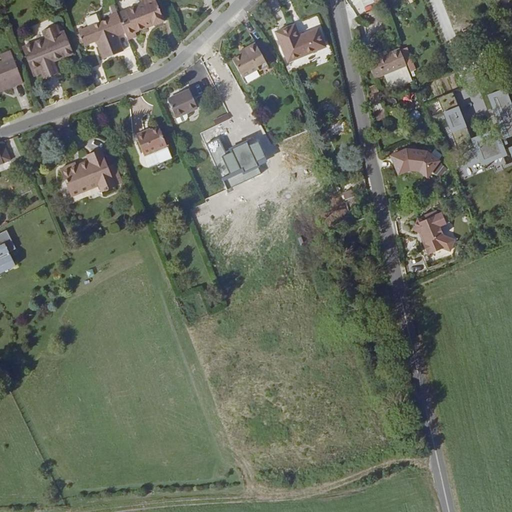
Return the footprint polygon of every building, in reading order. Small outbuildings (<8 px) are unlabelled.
[(164,21),(155,0),(143,0),(144,3),(118,13),(125,33),(128,39),(137,36),(135,32),(143,29),(142,27),(151,23),(152,26),(164,21)] [(117,36),(125,33),(118,13),(117,12),(108,15),(110,19),(78,31),(84,45),(96,41),(103,59),(123,51),(117,36)] [(73,53),(66,34),(62,35),(61,31),(58,25),(42,32),(44,38),(45,41),(34,45),(33,43),(22,47),(26,56),(29,55),(32,62),(28,63),(32,72),(40,69),(41,72),(44,78),(59,73),(54,62),(73,53)] [(294,25),(275,32),(287,62),(325,47),(318,29),(299,36),(294,25)] [(268,66),(255,42),(246,47),(248,51),(240,55),(232,59),(242,78),(258,69),(259,71),(268,66)] [(407,65),(400,49),(388,54),(376,59),(368,62),(375,79),(407,65)] [(23,83),(11,50),(0,54),(0,55),(2,61),(0,61),(0,86),(5,85),(7,89),(23,83)] [(375,55),(376,59),(388,54),(386,51),(375,55)] [(376,85),(368,88),(377,121),(389,117),(376,85)] [(189,89),(167,99),(176,118),(185,114),(197,108),(189,89)] [(185,114),(176,118),(178,124),(187,119),(185,114)] [(220,118),(223,122),(229,119),(227,114),(220,118)] [(216,125),(211,128),(219,147),(227,143),(234,157),(252,147),(237,116),(231,118),(229,119),(223,122),(216,125)] [(151,130),(145,132),(144,131),(135,135),(144,156),(167,146),(159,127),(151,130)] [(386,129),(375,132),(376,138),(388,134),(386,129)] [(266,135),(259,136),(261,146),(268,145),(266,135)] [(0,164),(3,163),(10,160),(2,142),(0,142),(0,164)] [(102,192),(116,186),(108,166),(101,149),(87,155),(89,160),(76,166),(75,163),(60,169),(71,197),(99,185),(102,192)] [(406,150),(391,156),(399,173),(409,169),(419,170),(427,176),(438,161),(427,152),(406,150)] [(114,163),(108,166),(116,186),(122,183),(114,163)] [(341,187),(344,198),(355,196),(352,184),(341,187)] [(445,224),(447,223),(443,211),(414,222),(428,256),(454,246),(445,224)] [(6,230),(0,233),(0,272),(15,265),(9,252),(16,249),(6,230)] [(450,256),(454,265),(461,263),(457,253),(450,256)]
